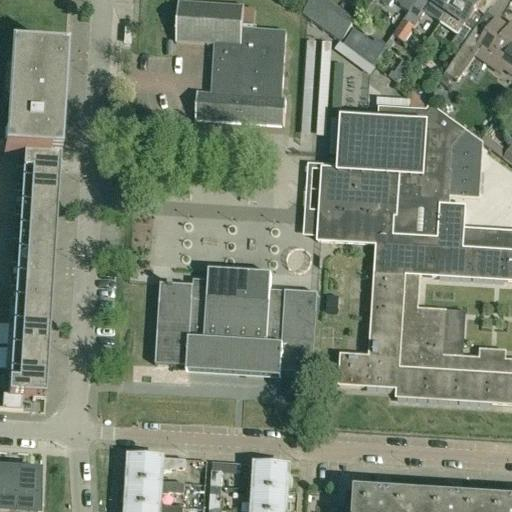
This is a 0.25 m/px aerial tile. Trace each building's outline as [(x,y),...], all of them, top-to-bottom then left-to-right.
[(254,8),(244,7),(242,7),(242,9),(179,4),(179,0),(177,0),(175,45),(177,45),(177,44),(215,47),(212,96),(197,95),(197,94),(194,132),(195,132),(196,122),(283,129),(282,130),(284,130),(285,115),(284,115),(285,102),(282,102),(286,34),(252,31),(254,8)] [(381,0),(381,1),(390,8),(394,2),(410,13),(418,0),(381,0)] [(447,14),(457,0),(428,0),(429,1),(427,0),(418,0),(410,13),(393,39),(403,46),(425,14),(431,18),(438,8),(447,14)] [(470,24),(485,1),(483,0),(457,0),(447,14),(440,25),(458,37),(447,52),(457,58),(475,32),(477,29),(470,24)] [(354,22),(335,9),(323,27),(342,40),(354,22)] [(511,69),(511,26),(509,31),(496,22),(485,38),(475,32),(457,58),(439,84),(446,89),(452,80),(458,84),(482,49),(511,69)] [(343,46),(372,68),(387,47),(379,41),(377,45),(354,30),(343,46)] [(3,158),(23,159),(60,161),(66,55),(9,51),(3,158)] [(465,209),(449,208),(450,197),(486,200),(489,151),(466,134),(430,108),(427,113),(379,110),(378,123),(341,120),(338,171),(322,170),(319,223),(309,223),(309,224),(319,224),(318,243),(377,247),(370,360),(341,358),(339,388),(397,392),(397,400),(511,407),(511,233),(464,231),(465,209)] [(60,161),(23,159),(23,166),(22,183),(58,185),(59,168),(60,161)] [(22,183),(20,206),(57,209),(58,185),(22,183)] [(20,206),(19,230),(55,232),(57,209),(20,206)] [(19,230),(17,254),(54,256),(55,232),(19,230)] [(16,278),(52,280),(54,256),(17,254),(16,278)] [(160,287),(155,367),(188,369),(189,369),(280,375),(281,375),(313,377),(318,296),(270,293),(271,277),(269,276),(269,277),(211,274),(211,273),(209,273),(208,289),(173,287),(173,286),(168,286),(168,287),(160,286),(160,287)] [(16,278),(14,302),(51,304),(52,280),(16,278)] [(10,301),(8,325),(49,328),(51,304),(14,302),(10,301)] [(7,349),(48,352),(49,328),(8,325),(7,349)] [(5,373),(10,373),(46,376),(48,352),(7,349),(5,373)] [(45,400),(46,376),(10,373),(8,397),(3,396),(2,412),(22,413),(22,412),(21,412),(22,399),(45,400)] [(186,463),(164,462),(129,460),(128,484),(162,486),(163,474),(171,475),(171,473),(185,474),(186,463)] [(254,493),(288,494),(289,470),(255,468),(254,493)] [(0,471),(0,511),(13,511),(15,511),(18,473),(0,471)] [(18,473),(15,511),(37,511),(40,474),(18,473)] [(211,474),(211,490),(221,490),(222,475),(211,474)] [(185,487),(162,486),(128,484),(127,507),(161,510),(162,499),(169,500),(169,498),(184,499),(185,487)] [(254,493),(252,511),(286,511),(288,494),(254,493)] [(355,493),(353,511),(417,511),(419,497),(355,493)] [(419,497),(417,511),(481,511),(483,501),(419,497)] [(210,498),(209,511),(219,511),(221,499),(210,498)] [(511,511),(511,502),(483,501),(481,511),(511,511)]
